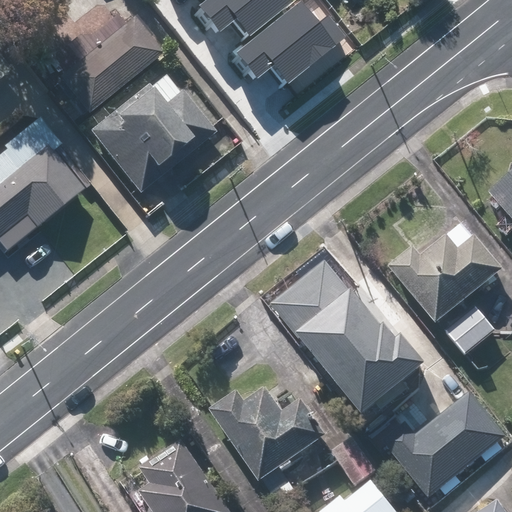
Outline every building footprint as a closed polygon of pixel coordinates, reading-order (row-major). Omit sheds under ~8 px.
[(284,0),(205,0),(194,9),(214,33),(230,21),(242,37),(287,2),(284,0)] [(298,3),(228,57),(249,84),(269,69),(283,88),(350,37),(329,9),(313,22),(298,3)] [(160,56),(131,20),(57,81),(86,116),(160,56)] [(0,83),(13,73),(0,58),(0,83)] [(182,95),(164,108),(149,88),(88,135),(136,199),(171,172),(165,164),(185,149),(191,157),(215,138),(182,95)] [(0,237),(25,217),(38,232),(86,192),(49,148),(0,187),(0,237)] [(511,220),(511,175),(490,194),(511,220)] [(504,272),(463,223),(419,260),(412,252),(393,268),(440,325),(504,272)] [(497,332),(478,310),(450,336),(469,357),(497,332)] [(358,347),(332,314),(301,339),(361,415),(425,364),(391,321),(358,347)] [(237,394),(211,412),(260,483),(327,437),(302,400),(284,412),(268,388),(244,404),(237,394)] [(504,436),(469,396),(419,440),(407,426),(382,448),(430,502),(441,492),(446,498),(463,483),(458,477),(482,456),(488,463),(503,451),(496,443),(504,436)] [(353,438),(332,452),(356,488),(377,474),(353,438)] [(231,511),(184,442),(140,472),(148,483),(129,496),(140,511),(231,511)] [(395,511),(371,482),(357,494),(353,488),(323,511),(395,511)] [(507,511),(502,503),(488,511),(507,511)]
